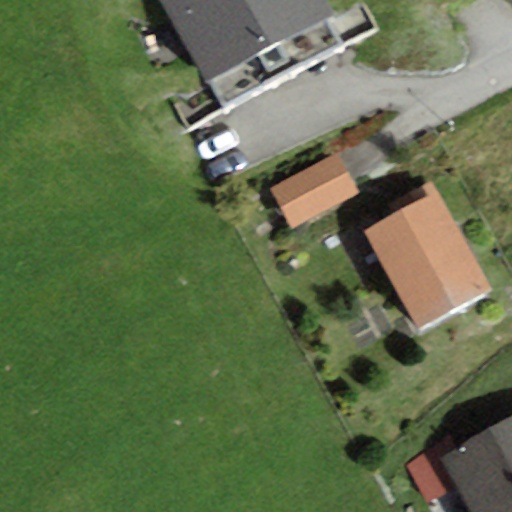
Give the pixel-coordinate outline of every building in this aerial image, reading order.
[(322,0),(161,0),(205,84),(210,82),(225,111),(347,48),(332,19),(322,0)] [(292,231),(359,193),(336,153),(270,191),(292,231)] [(364,232),(418,330),(491,289),(437,192),(432,182),(387,207),(392,217),(364,232)] [(511,511),(511,419),(457,451),(439,461),(455,489),(467,511),(511,511)] [(428,505),(455,489),(439,461),(457,451),(451,441),(406,466),(428,505)]
